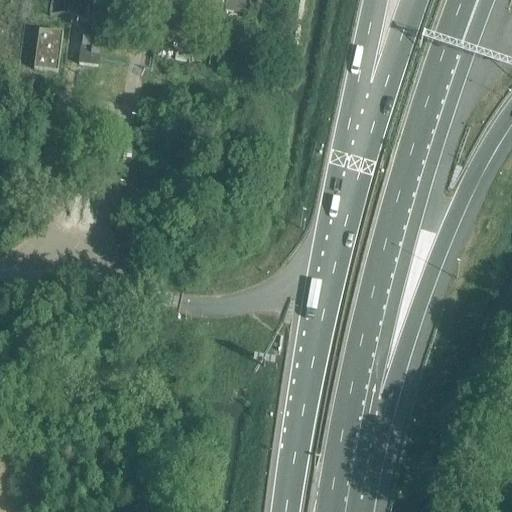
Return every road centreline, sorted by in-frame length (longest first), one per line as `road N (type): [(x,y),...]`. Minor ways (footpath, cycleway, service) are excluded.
road 1 (motorway): [(383,88),(341,232),(285,511)]
road 2 (motorway): [(349,390),(446,42)]
road 3 (motorway): [(349,390),(511,113)]
